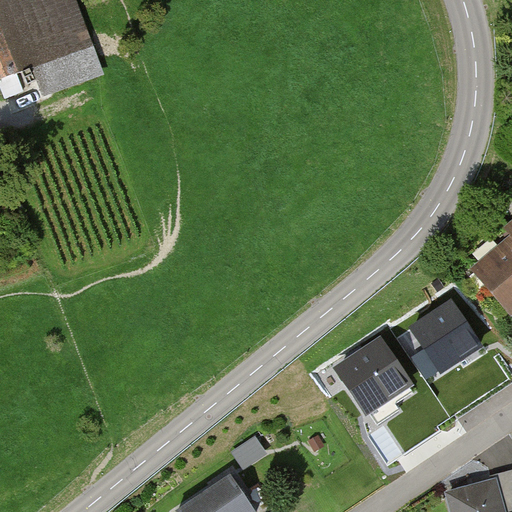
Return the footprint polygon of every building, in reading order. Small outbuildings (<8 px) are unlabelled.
[(86,48),(67,0),(0,0),(0,83),(6,99),(25,91),(18,74),(86,48)] [(4,201),(0,202),(0,214),(8,212),(4,201)] [(511,240),(477,271),(511,312),(511,240)] [(259,435),(234,450),(244,467),(269,452),(259,435)] [(494,484),(450,496),(454,511),(506,511),(511,510),(511,473),(492,479),(494,484)] [(254,511),(231,477),(180,511),(254,511)]
